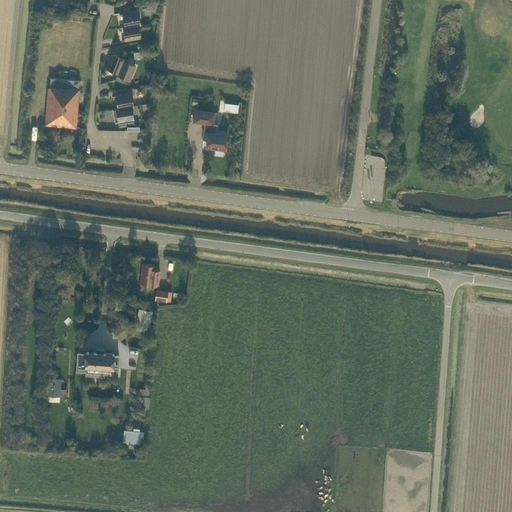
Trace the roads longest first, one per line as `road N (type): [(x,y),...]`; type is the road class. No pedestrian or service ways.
road 1 (secondary): [(511,236),(0,167)]
road 2 (unclassified): [(449,277),(0,215)]
road 3 (unclassified): [(433,511),(449,277)]
